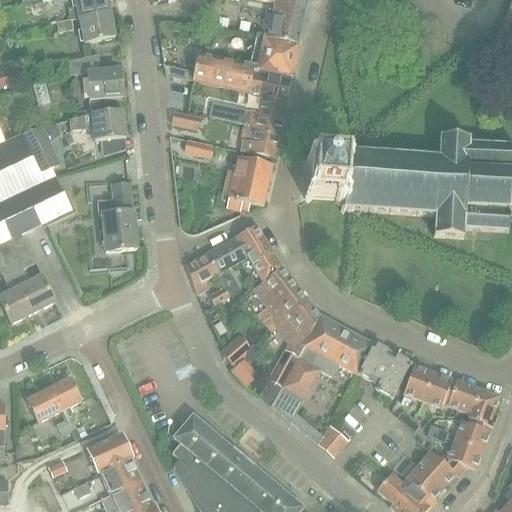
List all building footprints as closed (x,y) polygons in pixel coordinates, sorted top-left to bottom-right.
[(76,21),(106,15),(103,0),(71,0),(73,10),(67,11),(70,23),(76,21)] [(249,0),(274,5),(266,39),(266,41),(297,47),(306,0),(249,0)] [(511,32),(511,4),(502,29),(511,32)] [(111,41),(110,33),(106,15),(76,21),(80,47),(111,41)] [(218,18),(216,27),(226,29),(228,20),(218,18)] [(240,22),(238,30),(247,32),(249,24),(240,22)] [(72,33),(70,23),(56,25),(58,36),(72,33)] [(196,57),(191,83),(247,94),(249,95),(253,74),(290,82),(297,47),(266,41),(266,39),(255,37),(249,67),(243,65),(242,66),(196,57)] [(90,116),(105,114),(104,102),(121,101),(118,72),(99,74),(98,58),(68,65),(69,78),(87,77),(90,116)] [(154,82),(177,84),(179,61),(157,59),(154,82)] [(14,71),(0,74),(0,89),(17,85),(14,71)] [(261,99),(258,116),(281,121),(290,82),(253,74),(249,95),(247,94),(247,96),(261,99)] [(34,77),(25,81),(32,98),(41,95),(34,77)] [(175,96),(172,108),(183,110),(186,98),(175,96)] [(122,112),(105,114),(90,116),(69,122),(70,135),(93,133),(94,143),(125,140),(122,112)] [(197,133),(200,118),(173,112),(170,128),(197,133)] [(234,113),(232,124),(244,127),(246,115),(234,113)] [(246,115),(244,127),(255,129),(257,118),(246,115)] [(244,127),(240,143),(243,143),(240,153),(273,159),(281,121),(258,116),(257,118),(255,129),(244,127)] [(25,124),(13,124),(13,135),(25,135),(25,124)] [(0,138),(0,274),(3,280),(12,276),(21,271),(34,265),(19,236),(70,212),(51,171),(59,168),(41,130),(20,137),(3,145),(0,138)] [(436,159),(347,154),(344,213),(352,213),(434,218),(432,238),(462,240),(463,231),(507,234),(509,211),(511,209),(511,173),(511,155),(511,148),(509,148),(509,145),(507,145),(507,148),(494,147),(495,144),(492,144),(492,147),(488,147),(489,144),(486,144),(486,147),(474,146),(474,143),(471,143),(471,146),(468,146),(469,141),(438,139),(436,159)] [(209,161),(212,150),(187,145),(185,155),(209,161)] [(341,216),(344,213),(347,154),(345,151),(342,154),(345,157),(345,163),(343,165),(314,163),(309,158),(306,161),(310,165),(308,196),(303,200),(306,204),(311,200),(334,202),(334,204),(337,207),(342,207),(342,210),(339,213),(341,216)] [(228,200),(226,209),(240,213),(241,211),(248,213),(250,205),(262,208),(272,167),(236,159),(227,200),(228,200)] [(104,255),(136,252),(133,213),(131,213),(129,186),(111,188),(112,202),(96,203),(97,219),(100,218),(102,235),(100,235),(101,247),(103,247),(104,255)] [(255,228),(206,256),(216,276),(247,259),(262,284),(281,270),(255,228)] [(204,283),(216,276),(206,256),(185,268),(196,297),(208,290),(204,283)] [(21,271),(12,276),(32,315),(53,304),(40,278),(24,286),(22,281),(26,280),(21,271)] [(262,284),(252,292),(266,310),(257,317),(270,334),(276,330),(271,324),(277,319),(285,313),(278,304),(296,289),(281,271),(262,284)] [(13,291),(0,297),(0,306),(10,326),(32,315),(12,276),(3,280),(7,289),(11,287),(13,291)] [(277,319),(271,324),(276,330),(288,345),(282,357),(295,365),(320,319),(296,289),(278,304),(285,313),(277,319)] [(213,308),(228,299),(223,290),(208,299),(213,308)] [(295,365),(281,390),(303,403),(319,374),(331,380),(338,368),(358,377),(373,348),(320,319),(295,365)] [(231,368),(250,352),(238,338),(219,354),(231,368)] [(358,377),(375,386),(392,356),(374,347),(373,348),(358,377)] [(409,366),(392,356),(375,386),(377,387),(374,392),(391,401),(409,366)] [(282,357),(268,383),(281,390),(295,365),(282,357)] [(413,368),(402,397),(421,404),(432,375),(413,368)] [(432,375),(421,404),(440,411),(442,407),(451,382),(432,375)] [(47,391),(58,414),(68,432),(69,432),(76,428),(68,409),(80,403),(69,380),(47,391)] [(451,382),(442,407),(469,417),(479,392),(451,382)] [(303,403),(281,390),(270,408),(317,447),(323,440),(295,416),(303,403)] [(36,425),(58,414),(47,391),(25,402),(36,425)] [(479,392),(469,417),(467,422),(470,423),(468,427),(489,435),(496,418),(492,417),(498,400),(479,392)] [(351,416),(363,405),(355,397),(343,407),(351,416)] [(410,419),(401,412),(395,419),(404,426),(410,419)] [(177,462),(172,469),(197,511),(299,511),(301,511),(299,509),(298,509),(277,492),(278,491),(276,489),(275,490),(252,471),(253,470),(252,469),(253,468),(232,451),(231,452),(230,451),(230,452),(193,421),(193,420),(191,418),(172,441),(178,447),(170,456),(177,462)] [(410,419),(404,426),(412,434),(418,427),(410,419)] [(67,433),(62,423),(54,426),(59,436),(67,433)] [(460,424),(453,443),(482,454),(489,435),(468,427),(460,424)] [(76,428),(69,432),(74,442),(86,437),(80,426),(76,428)] [(429,428),(425,438),(442,444),(446,434),(429,428)] [(323,440),(317,447),(332,460),(347,442),(331,429),(323,440)] [(98,475),(100,479),(104,477),(102,472),(130,460),(119,437),(87,452),(97,475),(98,475)] [(453,443),(446,462),(447,462),(466,469),(475,473),(482,454),(453,443)] [(390,477),(376,494),(391,507),(388,510),(391,511),(430,511),(436,505),(433,503),(454,478),(456,480),(466,469),(447,462),(444,467),(429,454),(401,486),(390,477)] [(109,498),(139,484),(129,462),(130,461),(130,460),(102,472),(104,477),(100,479),(109,498)] [(67,473),(62,462),(47,469),(52,479),(67,473)] [(109,498),(115,511),(140,511),(151,507),(149,507),(139,484),(109,498)] [(85,485),(73,491),(77,501),(90,495),(85,485)] [(511,511),(511,504),(509,503),(502,511),(511,511)]
